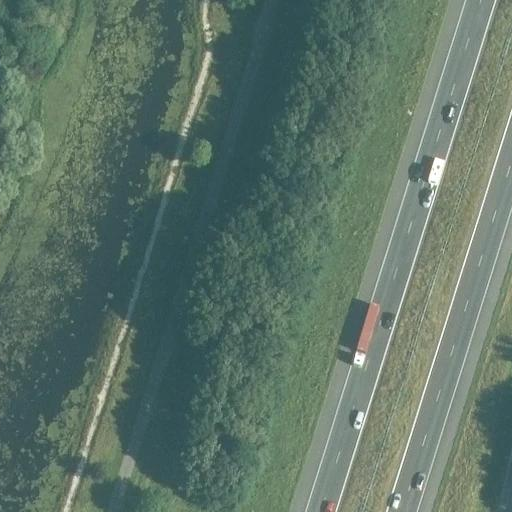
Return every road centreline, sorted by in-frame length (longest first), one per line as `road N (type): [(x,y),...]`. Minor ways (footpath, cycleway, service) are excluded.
road 1 (motorway): [(474,0),(314,511)]
road 2 (motorway): [(401,511),(511,159)]
